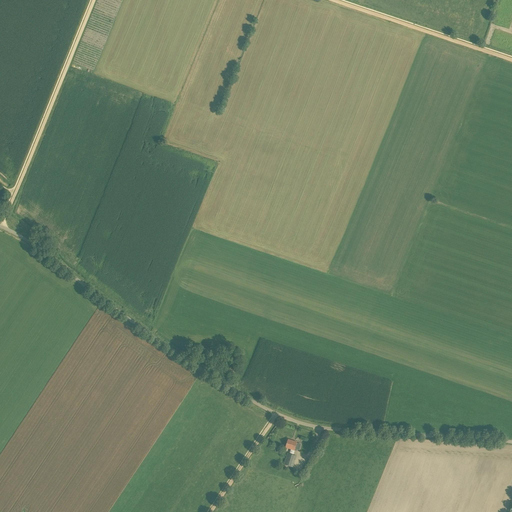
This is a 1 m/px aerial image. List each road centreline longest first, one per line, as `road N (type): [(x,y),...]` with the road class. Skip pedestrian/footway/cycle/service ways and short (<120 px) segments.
road 1 (unclassified): [(277,414),(0,226)]
road 2 (track): [(0,224),(93,0)]
road 3 (unclassified): [(511,442),(338,430),(277,414)]
road 4 (track): [(511,59),(334,0)]
